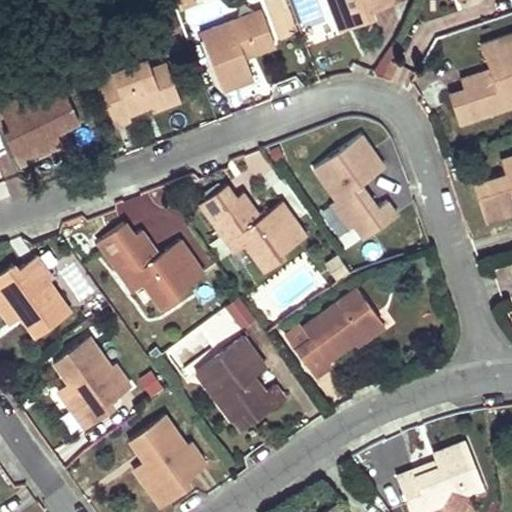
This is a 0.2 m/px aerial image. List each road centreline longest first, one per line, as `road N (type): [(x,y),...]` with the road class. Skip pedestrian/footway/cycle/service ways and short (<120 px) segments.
road 1 (residential): [(0,222),(344,92),(389,102),(414,124),(489,380)]
road 2 (residential): [(489,380),(430,389),(368,413),(221,511)]
road 3 (residential): [(72,511),(0,412)]
